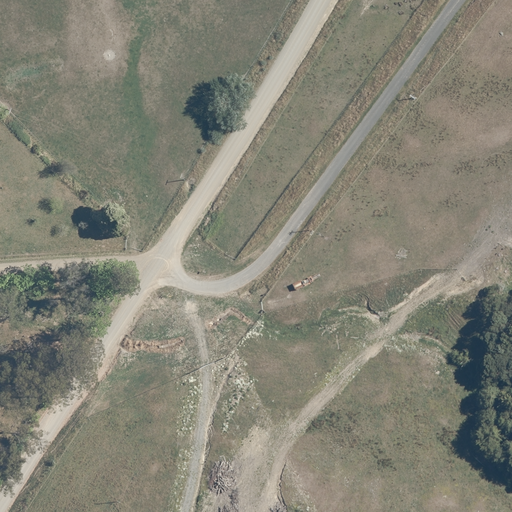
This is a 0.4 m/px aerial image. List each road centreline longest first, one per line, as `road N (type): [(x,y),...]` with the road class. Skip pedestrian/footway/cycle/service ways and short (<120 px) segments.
road 1 (unclassified): [(162,260),(198,281),(239,272),(343,158),(451,0)]
road 2 (unclassified): [(162,260),(312,0)]
road 3 (unclassified): [(0,508),(42,467),(162,260)]
road 4 (unclassified): [(0,267),(162,260)]
